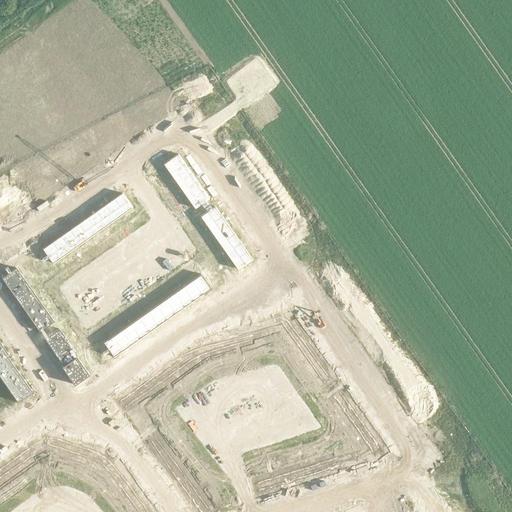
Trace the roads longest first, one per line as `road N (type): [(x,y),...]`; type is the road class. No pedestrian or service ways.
road 1 (residential): [(0,241),(174,118),(189,116),(430,456)]
road 2 (residential): [(430,456),(464,422),(511,324)]
road 3 (residential): [(430,456),(289,511)]
